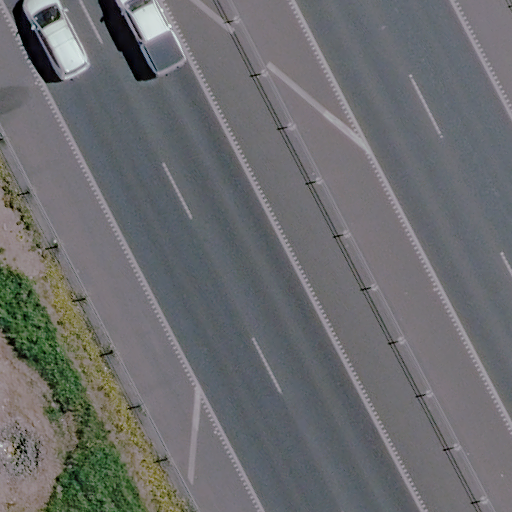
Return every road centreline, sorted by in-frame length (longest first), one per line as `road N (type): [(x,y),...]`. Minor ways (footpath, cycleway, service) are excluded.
road 1 (motorway): [(385,511),(131,0)]
road 2 (motorway): [(399,0),(511,218)]
